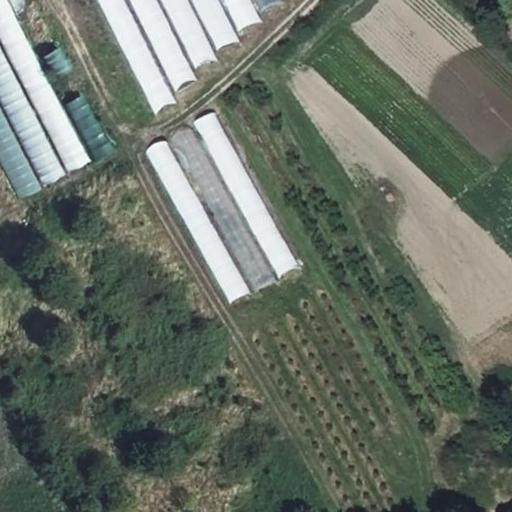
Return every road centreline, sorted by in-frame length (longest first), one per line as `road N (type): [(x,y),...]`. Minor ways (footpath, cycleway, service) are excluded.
road 1 (track): [(131,131),(159,207),(334,511)]
road 2 (track): [(313,0),(217,89),(151,132),(131,131),(115,116),(56,0)]
road 3 (track): [(0,228),(135,149)]
